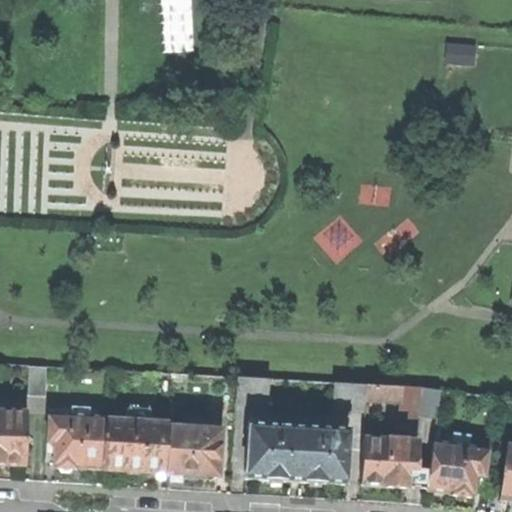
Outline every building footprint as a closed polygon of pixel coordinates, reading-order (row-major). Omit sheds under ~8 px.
[(199,90),(194,0),(163,0),(168,91),(199,90)] [(29,368),(28,397),(45,397),(46,369),(29,368)] [(236,379),(235,405),(267,407),(268,381),(236,379)] [(334,384),(332,410),(364,411),(365,400),(365,386),(334,384)] [(400,402),(401,388),(365,386),(365,400),(400,402)] [(421,417),(424,390),(420,389),(401,388),(400,402),(398,417),(421,420),(421,417)] [(440,391),(424,390),(421,417),(436,419),(440,391)] [(172,404),(171,424),(181,425),(182,404),(172,404)] [(72,408),(71,417),(89,418),(90,409),(72,408)] [(0,413),(0,466),(26,467),(28,414),(0,413)] [(55,445),(54,469),(59,469),(62,473),(69,473),(73,470),(84,470),(101,471),(105,420),(105,419),(89,418),(71,417),(50,416),(48,445),(55,445)] [(105,420),(101,471),(135,473),(165,475),(169,429),(169,424),(168,424),(105,420)] [(248,430),(245,480),(299,483),(345,485),(348,436),(346,432),(251,427),(248,430)] [(169,429),(165,475),(195,476),(218,478),(221,432),(169,429)] [(453,435),(452,445),(469,447),(471,437),(453,435)] [(416,472),(416,470),(418,444),(363,440),(360,486),(386,487),(406,489),(408,471),(416,472)] [(433,442),(429,471),(426,490),(449,494),(472,498),(475,487),(482,489),(489,450),(469,447),(452,445),(433,442)] [(511,448),(507,448),(500,501),(511,502),(511,448)] [(408,471),(406,489),(426,490),(429,471),(416,470),(416,472),(408,471)]
